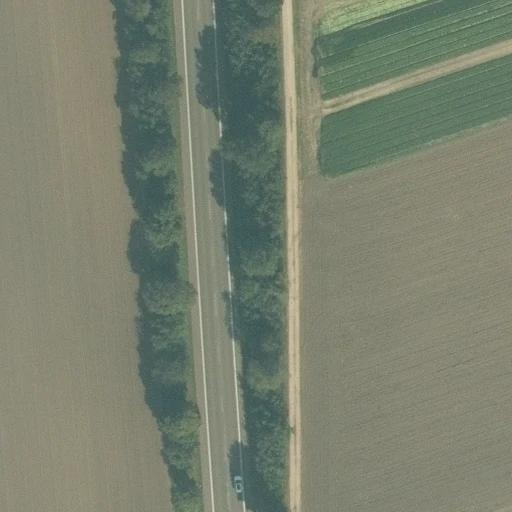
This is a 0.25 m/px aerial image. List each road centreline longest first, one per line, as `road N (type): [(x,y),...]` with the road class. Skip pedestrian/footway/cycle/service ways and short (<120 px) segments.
road 1 (secondary): [(231,511),(199,0)]
road 2 (track): [(294,511),(285,0)]
